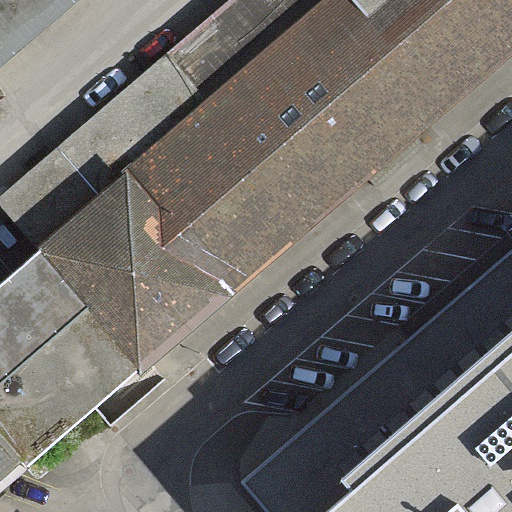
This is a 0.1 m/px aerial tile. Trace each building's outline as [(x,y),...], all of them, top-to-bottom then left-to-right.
[(0,0),(0,72),(82,0),(0,0)] [(355,9),(347,0),(244,0),(3,203),(58,267),(355,9)] [(135,385),(511,56),(511,0),(347,0),(355,9),(58,267),(43,280),(135,385)] [(511,511),(511,250),(241,488),(262,511),(511,511)] [(0,502),(82,433),(101,416),(135,385),(43,280),(0,315),(0,502)]
